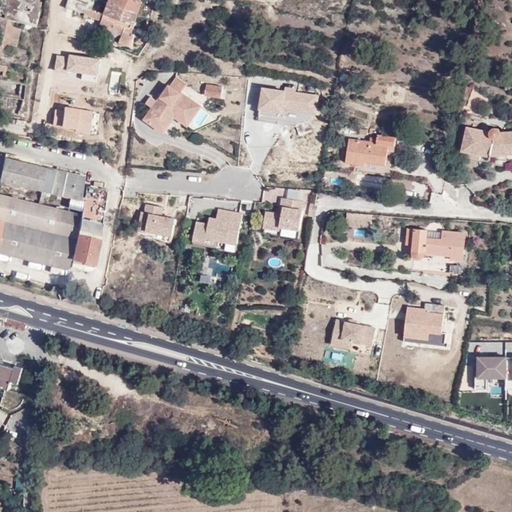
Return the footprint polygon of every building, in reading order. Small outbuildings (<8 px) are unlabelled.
[(129,0),(109,0),(104,14),(101,23),(100,26),(131,36),(142,4),(129,0)] [(18,14),(18,5),(5,5),(6,15),(18,14)] [(26,21),(35,23),(38,11),(30,9),(26,21)] [(104,14),(86,9),(83,18),(101,23),(104,14)] [(14,27),(15,19),(0,17),(0,53),(7,55),(8,44),(16,45),(19,28),(14,27)] [(0,73),(7,74),(9,64),(0,63),(0,73)] [(187,84),(176,77),(170,86),(180,93),(181,92),(187,84)] [(222,97),(223,86),(207,83),(205,95),(222,97)] [(159,101),(143,120),(163,134),(174,121),(187,129),(201,108),(181,92),(180,93),(170,86),(159,101)] [(318,96),(263,88),(259,114),(278,116),(278,120),(298,123),(308,120),(310,118),(311,116),(312,112),(316,112),(318,96)] [(259,114),(258,121),(277,124),(278,120),(278,116),(259,114)] [(405,133),(407,118),(396,117),(395,132),(405,133)] [(511,153),(511,130),(497,132),(496,128),(492,126),(488,131),(465,127),(461,151),(491,156),(511,153)] [(394,144),(394,135),(375,133),(374,142),(348,138),(346,161),(365,165),(366,161),(384,163),(387,144),(394,144)] [(106,194),(104,187),(82,182),(84,177),(4,157),(0,173),(0,180),(82,203),(79,215),(0,193),(0,255),(36,265),(34,270),(58,277),(62,267),(67,268),(70,265),(90,271),(92,269),(106,194)] [(301,193),(288,190),(287,199),(300,202),(301,193)] [(281,198),(279,214),(281,214),(282,209),(304,212),(305,202),(300,202),(287,199),(281,198)] [(150,215),(162,218),(163,208),(148,204),(145,214),(150,215)] [(217,219),(210,218),(208,225),(205,241),(236,248),(242,213),(219,209),(217,219)] [(304,212),(282,209),(281,214),(278,231),(299,236),(304,212)] [(279,214),(266,212),(263,228),(278,231),(281,214),(279,214)] [(145,214),(143,213),(139,231),(146,233),(150,215),(145,214)] [(370,228),(370,214),(346,214),(346,227),(370,228)] [(162,218),(150,215),(146,233),(171,241),(176,221),(162,218)] [(208,225),(196,222),(192,244),(204,246),(205,241),(208,225)] [(465,258),(467,232),(444,230),(443,238),(424,236),(425,229),(408,226),(407,237),(413,237),(412,254),(418,257),(422,255),(425,252),(452,254),(453,258),(465,258)] [(426,303),(425,309),(426,309),(426,312),(444,314),(445,305),(426,303)] [(425,309),(408,307),(405,336),(416,337),(417,329),(442,332),(444,314),(426,312),(426,309),(425,309)] [(346,321),(337,318),(331,346),(349,352),(352,343),(341,341),(345,324),(346,321)] [(375,332),(345,324),(341,341),(352,343),(372,350),(375,332)] [(449,333),(442,332),(417,329),(416,337),(405,336),(404,341),(448,347),(449,333)] [(511,357),(479,357),(479,372),(476,372),(476,389),(488,389),(487,377),(506,377),(506,389),(511,388),(511,357)] [(19,383),(23,368),(15,366),(15,368),(0,363),(0,386),(9,389),(11,381),(19,383)]
